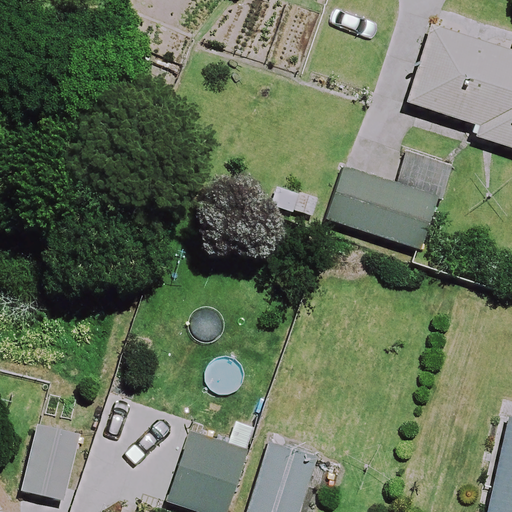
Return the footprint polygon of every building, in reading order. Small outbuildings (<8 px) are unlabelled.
[(506,60),(422,33),(398,111),(470,133),(466,145),(511,159),(511,44),(506,60)] [(429,202),(336,173),(319,225),(413,254),(429,202)] [(85,429),(43,419),(28,484),(70,494),(85,429)] [(511,511),(511,426),(502,424),(482,511),(511,511)] [(222,511),(239,455),(182,438),(162,505),(184,511),(222,511)] [(292,511),(308,464),(262,450),(242,511),(292,511)]
